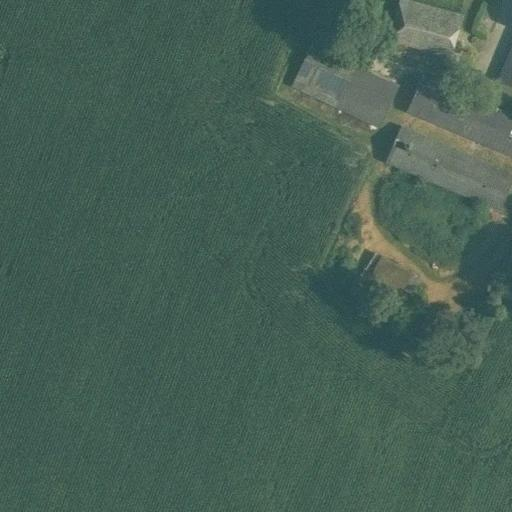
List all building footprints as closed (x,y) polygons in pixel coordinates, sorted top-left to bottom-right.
[(413,0),(399,0),(395,16),(389,39),(451,57),(463,14),(413,0)] [(311,44),(291,85),(377,126),(397,85),(311,44)] [(511,50),(500,80),(511,84),(511,50)] [(511,114),(421,75),(406,110),(511,156),(511,114)] [(511,178),(511,171),(401,124),(385,162),(499,210),(511,178)] [(412,271),(379,253),(362,284),(395,302),(412,271)]
